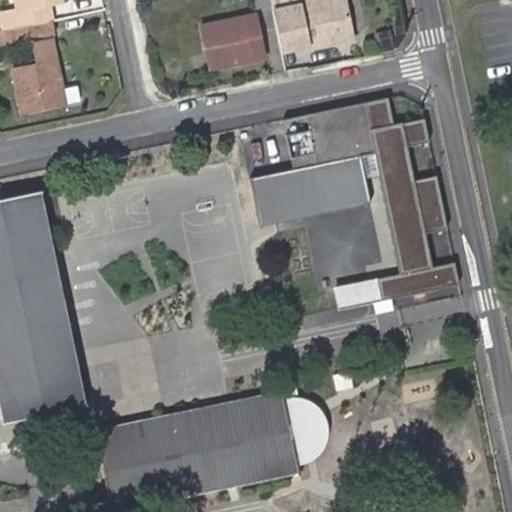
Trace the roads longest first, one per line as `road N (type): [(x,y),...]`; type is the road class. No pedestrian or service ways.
road 1 (residential): [(511,419),(437,63)]
road 2 (residential): [(437,63),(149,121)]
road 3 (residential): [(149,121),(0,156)]
road 4 (residential): [(149,121),(125,0)]
